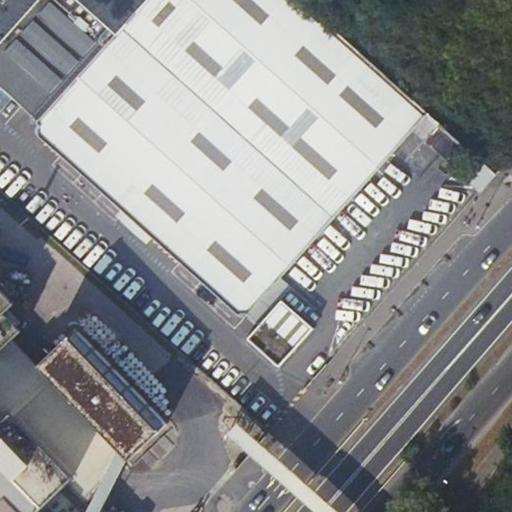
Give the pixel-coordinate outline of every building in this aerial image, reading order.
[(0,0),(0,87),(38,122),(147,0),(0,0)] [(301,0),(147,0),(38,122),(34,125),(34,127),(33,129),(35,132),(240,316),(242,317),(245,317),(247,316),(429,113),(301,0)] [(464,155),(468,150),(441,124),(427,139),(455,165),(459,160),(462,163),(467,157),(464,155)] [(474,161),(463,180),(484,192),(494,172),(474,161)] [(0,337),(11,349),(19,341),(27,333),(6,312),(16,302),(0,284),(0,337)] [(248,339),(278,366),(309,330),(279,303),(248,339)] [(79,330),(42,365),(132,459),(169,423),(79,330)] [(0,398),(110,511),(126,511),(148,491),(124,466),(132,459),(42,365),(19,341),(11,349),(0,337),(0,398)] [(110,511),(0,398),(0,511),(110,511)] [(251,435),(238,421),(226,433),(239,447),(246,440),(251,435)]
